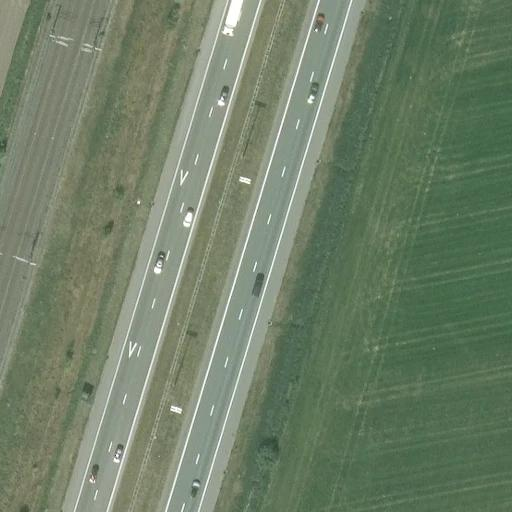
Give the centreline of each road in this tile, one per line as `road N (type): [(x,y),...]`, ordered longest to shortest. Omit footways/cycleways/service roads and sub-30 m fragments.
road 1 (motorway): [(177,511),(333,0)]
road 2 (motorway): [(249,0),(97,511)]
